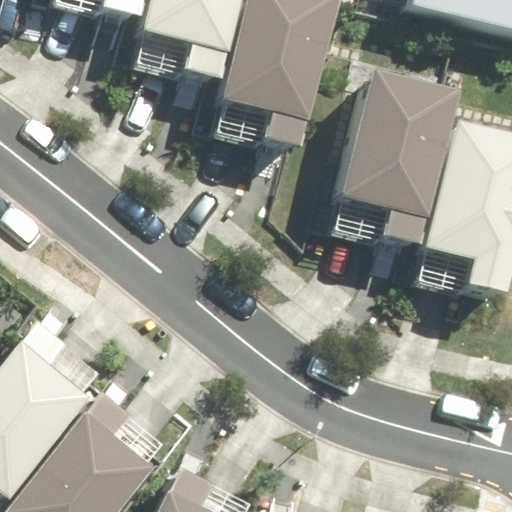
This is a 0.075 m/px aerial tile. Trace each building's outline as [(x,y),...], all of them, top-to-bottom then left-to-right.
[(123,0),(121,11),(156,20),(160,0),(123,0)] [(260,0),(170,0),(162,35),(208,46),(201,73),(236,82),(243,55),(246,55),(260,0)] [(358,0),(267,0),(240,103),(288,116),(281,142),(315,150),(322,124),(326,125),(358,0)] [(511,0),(406,0),(404,7),(511,34),(511,0)] [(478,96),(393,74),(360,201),(407,213),(400,240),(435,249),(442,222),(445,223),(478,96)] [(511,133),(475,125),(443,252),(492,264),(486,288),(511,294),(511,133)] [(76,338),(48,316),(0,375),(0,475),(20,492),(101,391),(60,358),(76,338)] [(140,408),(112,386),(14,507),(19,511),(126,511),(167,463),(124,428),(140,408)] [(223,477),(190,461),(165,511),(234,511),(211,501),(223,477)]
